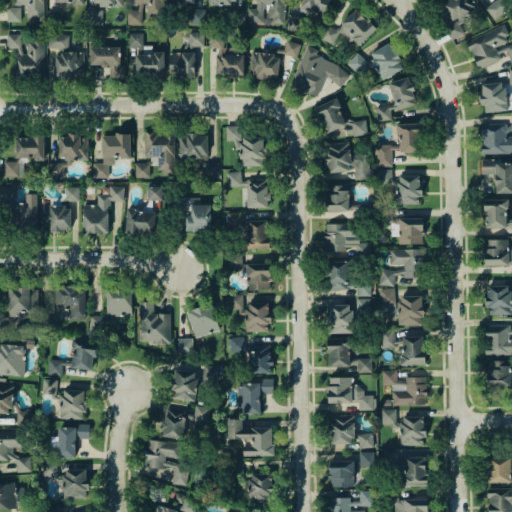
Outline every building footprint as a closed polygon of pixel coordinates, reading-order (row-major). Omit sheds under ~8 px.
[(43,0),(11,0),(11,6),(7,6),(7,21),(21,21),(21,5),(27,5),(27,20),(44,20),(43,0)] [(248,0),(248,23),(284,24),(285,0),(248,0)] [(302,0),(301,11),(326,16),(329,0),(302,0)] [(471,30),(464,16),(478,9),(473,0),(442,0),(436,3),(454,38),(471,30)] [(506,10),(499,0),(497,0),(486,9),(494,19),(506,10)] [(56,11),(48,10),(48,24),(62,25),(63,3),(57,3),(56,11)] [(376,29),(357,8),(338,25),(334,20),(320,33),(330,44),(343,32),(357,47),(376,29)] [(204,10),(191,9),(190,23),(203,23),(204,10)] [(102,10),(86,10),(87,25),(102,25),(102,10)] [(308,17),(288,15),(286,30),(306,32),(308,17)] [(511,41),(506,25),(466,40),(477,69),(509,56),(511,64),(511,41)] [(203,46),(204,32),(189,31),(189,46),(203,46)] [(143,46),(143,33),(129,33),(129,46),(143,46)] [(68,48),(69,35),(47,34),(47,47),(68,48)] [(216,76),(244,78),(245,55),(236,54),(236,47),(229,46),(230,35),(210,34),(209,47),(218,48),(216,76)] [(7,49),(16,48),(17,77),(44,76),(43,35),(7,35),(7,49)] [(282,53),(297,58),(301,44),(286,39),(282,53)] [(369,53),(381,79),(404,68),(392,42),(369,53)] [(291,85),(318,96),(324,79),(343,86),(350,70),(316,57),(318,50),(305,45),(291,85)] [(90,47),(90,66),(109,65),(109,78),(121,78),(120,47),(90,47)] [(83,52),(54,53),(55,77),(84,76),(83,52)] [(194,52),(169,53),(169,77),(195,76),(194,52)] [(278,77),(278,52),(250,53),(251,78),(278,77)] [(358,74),(368,63),(357,52),(346,63),(358,74)] [(164,53),(135,53),(135,76),(164,76),(164,53)] [(389,81),(393,103),(375,107),(378,121),(398,117),(396,109),(417,105),(411,77),(389,81)] [(482,112),(506,111),(505,82),(481,83),(482,112)] [(314,107),(325,134),(341,128),(345,138),(354,135),(349,120),(346,121),(337,98),(314,107)] [(511,153),(511,135),(511,136),(511,129),(511,113),(511,114),(511,123),(481,124),(481,154),(511,153)] [(354,136),(367,134),(366,120),(352,121),(354,136)] [(398,124),(399,152),(421,151),(420,123),(398,124)] [(226,142),(240,142),(240,125),(225,126),(226,142)] [(144,157),(158,157),(158,173),(174,173),(174,132),(144,133),(144,157)] [(130,157),(130,134),(102,134),(102,163),(93,163),(93,177),(108,177),(108,165),(115,165),(115,157),(130,157)] [(218,160),(208,160),(207,134),(179,134),(180,159),(195,159),(196,168),(202,168),(202,177),(218,177),(218,160)] [(88,136),(60,136),(60,162),(49,163),(49,177),(64,177),(64,161),(88,160),(88,136)] [(44,159),(44,138),(15,137),(15,158),(44,159)] [(263,137),(239,137),(241,166),(264,165),(263,137)] [(369,153),(350,154),(350,142),(325,143),(326,174),(353,173),(353,180),(370,179),(369,153)] [(392,146),(377,146),(377,166),(392,166),(392,146)] [(4,176),(24,176),(24,158),(14,158),(14,161),(4,161),(4,176)] [(511,163),(494,163),(494,159),(482,159),(482,175),(495,175),(495,193),(511,193),(511,163)] [(135,163),(135,178),(150,177),(150,163),(135,163)] [(421,204),(420,176),(392,176),(392,169),(378,169),(378,184),(396,184),(396,204),(421,204)] [(247,208),(268,207),(267,178),(241,179),(241,171),(226,172),(227,186),(246,185),(247,208)] [(108,233),(109,201),(124,201),(124,186),(109,185),(109,194),(97,194),(97,205),(83,204),(82,232),(108,233)] [(326,211),(349,211),(349,185),(326,185),(326,211)] [(79,186),(61,187),(62,201),(79,201),(79,186)] [(146,200),(161,201),(162,187),(147,186),(146,200)] [(37,194),(26,194),(25,203),(15,202),(15,187),(0,187),(0,200),(0,204),(11,205),(10,229),(36,230),(37,194)] [(210,232),(211,204),(199,204),(199,197),(178,197),(177,218),(184,218),(183,231),(210,232)] [(484,227),(509,228),(509,214),(508,214),(508,199),(484,198),(484,227)] [(368,204),(354,205),(354,214),(368,214),(368,204)] [(155,211),(125,210),(124,233),(154,234),(155,211)] [(227,212),(228,232),(243,231),(242,211),(227,212)] [(423,244),(423,218),(398,218),(399,244),(423,244)] [(247,248),(269,249),(270,220),(247,220),(247,248)] [(359,243),(358,222),(325,224),(326,251),(356,250),(356,258),(371,258),(370,242),(359,243)] [(484,265),(511,264),(511,248),(511,238),(484,239),(484,265)] [(424,249),(382,249),(382,262),(403,263),(403,270),(379,269),(379,285),(394,286),(394,276),(424,277),(424,249)] [(228,267),(241,268),(242,253),(228,253),(228,267)] [(371,295),(371,282),(350,282),(350,261),(327,261),(327,289),(357,289),(357,295),(371,295)] [(247,290),(271,289),(270,263),(246,264),(247,290)] [(510,314),(511,286),(487,285),(486,314),(510,314)] [(71,319),(86,318),(85,287),(55,288),(55,308),(70,308),(71,319)] [(38,288),(8,289),(9,312),(38,312),(38,288)] [(379,289),(380,303),(388,303),(389,324),(397,323),(396,288),(379,289)] [(107,290),(106,315),(131,315),(132,290),(107,290)] [(245,331),(269,331),(269,303),(249,302),(249,294),(229,294),(228,309),(239,309),(238,315),(245,315),(245,331)] [(399,325),(423,324),(422,296),(399,296),(399,325)] [(371,317),(371,298),(355,298),(354,316),(371,317)] [(140,343),(171,342),(170,313),(154,314),(153,301),(138,302),(140,343)] [(195,338),(220,330),(211,303),(187,311),(195,338)] [(352,333),(351,304),(328,305),(329,333),(352,333)] [(110,316),(91,315),(90,331),(110,331),(110,316)] [(511,325),(485,325),(485,354),(511,354),(511,325)] [(395,341),(394,331),(379,332),(380,348),(402,347),(401,341),(395,341)] [(424,336),(401,336),(402,365),(425,364),(424,336)] [(250,373),(271,372),(271,344),(244,345),(244,337),(228,337),(228,352),(250,352),(250,373)] [(192,338),(177,338),(177,352),(192,353),(192,338)] [(349,366),(350,338),(327,338),(327,366),(349,366)] [(25,344),(0,343),(0,374),(24,375),(25,344)] [(72,368),(93,369),(95,350),(83,349),(83,345),(73,344),(72,368)] [(372,372),(371,357),(350,357),(350,365),(357,365),(357,373),(372,372)] [(62,375),(63,360),(49,359),(48,374),(62,375)] [(511,380),(511,360),(486,360),(486,387),(511,387),(511,381),(511,380)] [(218,366),(204,365),(203,379),(217,380),(218,366)] [(172,399),(196,400),(197,370),(174,369),(172,399)] [(392,405),(426,405),(426,378),(396,378),(396,370),(382,370),(382,385),(392,385),(392,405)] [(373,410),(373,394),(364,394),(364,384),(351,384),(351,377),(328,377),(328,403),(357,403),(357,410),(373,410)] [(42,393),(56,394),(56,379),(42,378),(42,393)] [(260,413),(260,395),(273,395),(273,379),(260,379),(260,382),(242,383),(242,413),(260,413)] [(13,384),(2,384),(2,383),(0,383),(0,412),(12,413),(13,384)] [(84,418),(85,390),(61,390),(61,410),(52,409),(52,417),(84,418)] [(162,436),(184,438),(186,419),(207,421),(208,407),(195,406),(194,412),(164,409),(162,436)] [(382,424),(396,423),(396,409),(382,410),(382,424)] [(355,414),(329,415),(330,444),(356,443),(355,414)] [(401,445),(425,445),(424,416),(400,417),(401,445)] [(228,439),(251,439),(251,445),(243,446),(243,456),(273,456),(272,427),(242,428),(242,418),(227,418),(228,439)] [(57,457),(76,458),(76,438),(90,439),(90,424),(77,424),(77,427),(58,427),(57,457)] [(0,461),(18,461),(18,471),(30,471),(30,456),(12,456),(12,447),(22,447),(22,431),(0,431),(0,461)] [(373,447),(372,432),(358,433),(359,448),(373,447)] [(144,466),(174,469),(172,483),(187,485),(190,462),(181,461),(183,443),(147,439),(144,466)] [(360,467),(374,466),(374,451),(360,452),(360,467)] [(402,452),(404,486),(427,485),(426,456),(412,457),(412,451),(402,452)] [(487,482),(511,482),(510,456),(487,457),(487,482)] [(329,487),(354,486),(354,460),(329,461),(329,487)] [(43,477),(57,477),(56,461),(42,462),(43,477)] [(63,470),(63,498),(87,498),(86,469),(63,470)] [(272,475),(248,474),(247,507),(271,508),(272,475)] [(15,483),(0,483),(0,509),(15,509),(15,483)] [(487,511),(511,511),(511,487),(487,488),(487,511)] [(329,511),(364,511),(365,510),(351,510),(351,506),(373,506),(373,490),(359,490),(359,498),(330,498),(329,511)] [(191,511),(193,511),(197,499),(184,496),(181,509),(191,511)] [(427,511),(428,499),(395,498),(394,511),(427,511)]
